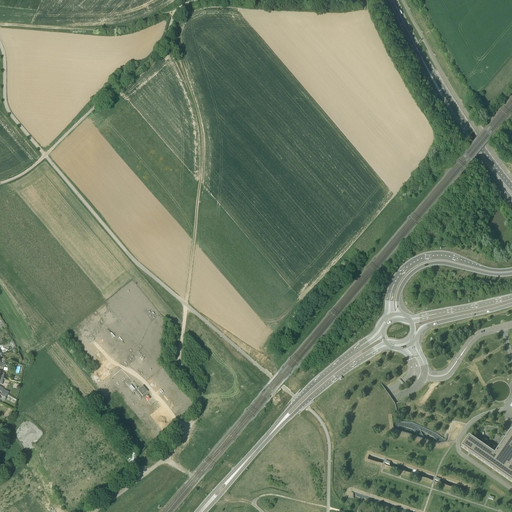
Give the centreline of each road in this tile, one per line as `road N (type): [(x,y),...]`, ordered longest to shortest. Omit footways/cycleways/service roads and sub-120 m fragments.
road 1 (track): [(185,304),(202,148),(166,35)]
road 2 (track): [(0,24),(103,29),(175,10)]
road 3 (primary): [(423,61),(453,119),(511,199)]
road 4 (primary): [(511,190),(423,61)]
road 5 (primary): [(401,314),(399,290),(425,264),(511,273)]
road 6 (residential): [(95,511),(165,459),(196,414)]
road 7 (primary): [(511,268),(436,255),(413,262),(392,286)]
